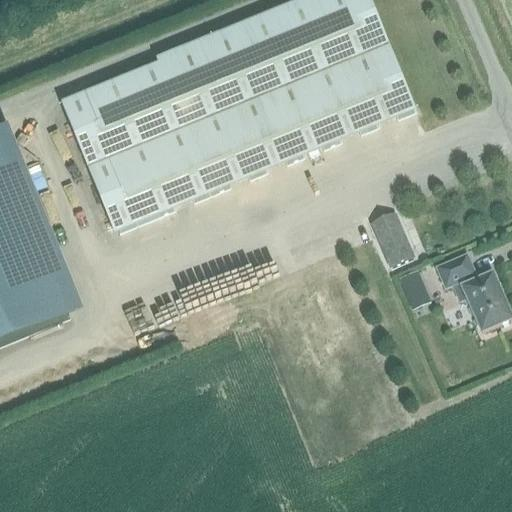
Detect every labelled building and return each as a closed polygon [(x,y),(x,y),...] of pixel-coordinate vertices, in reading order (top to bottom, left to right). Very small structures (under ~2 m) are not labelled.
[(120,236),(417,115),(369,0),(325,0),(67,106),(120,236)] [(0,147),(0,350),(71,321),(0,147)] [(392,271),(416,260),(397,217),(373,227),(392,271)] [(472,281),(476,279),(467,260),(438,272),(446,292),(454,289),(461,305),(468,302),(483,336),(511,323),(511,322),(493,279),(475,287),(472,281)] [(419,275),(400,283),(406,298),(425,290),(419,275)]
